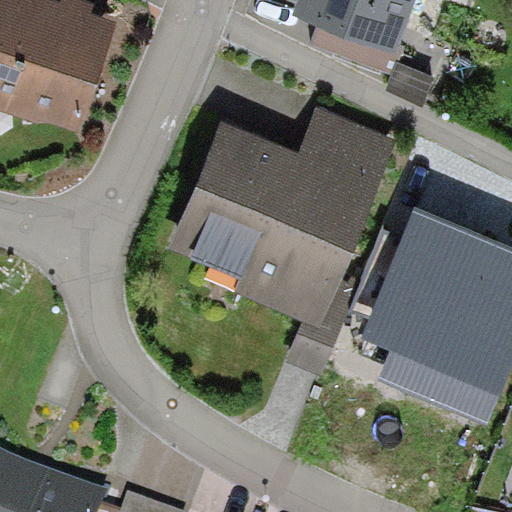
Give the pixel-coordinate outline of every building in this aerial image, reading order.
[(121,33),(35,0),(0,0),(0,2),(0,115),(77,145),(121,33)] [(294,0),(395,38),(409,0),(294,0)] [(287,149),(215,119),(160,250),(298,307),(284,341),(324,358),(360,271),(338,262),(391,136),(307,101),(287,149)] [(511,239),(412,198),(361,319),(394,332),(383,361),(484,403),(511,334),(511,239)] [(92,511),(0,476),(0,511),(92,511)]
